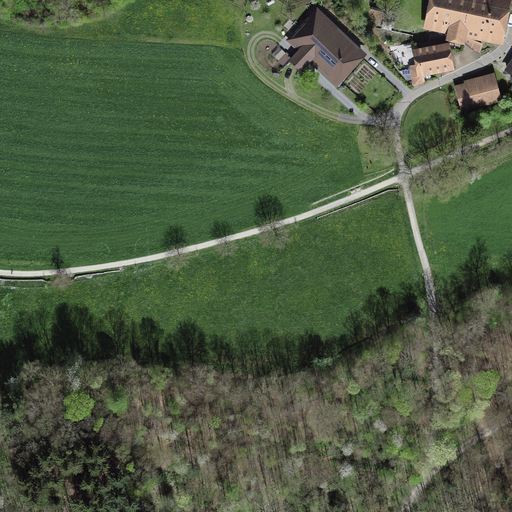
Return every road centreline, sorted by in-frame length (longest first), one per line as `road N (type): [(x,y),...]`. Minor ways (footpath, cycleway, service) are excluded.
road 1 (track): [(0,272),(66,271),(192,248),(404,175)]
road 2 (track): [(404,511),(428,462),(437,382),(428,279),(404,175)]
